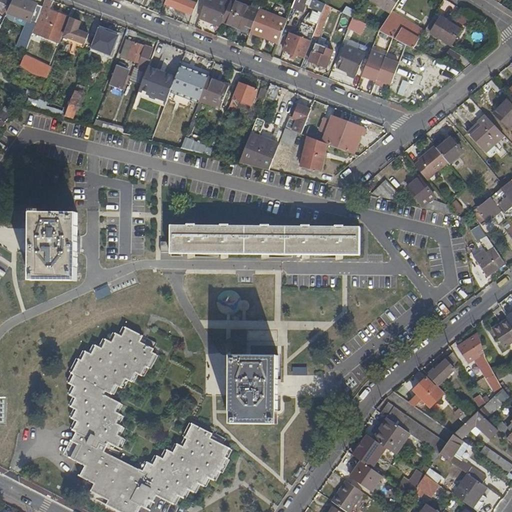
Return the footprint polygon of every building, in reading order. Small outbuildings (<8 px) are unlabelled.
[(30,22),(27,28),(24,27),(16,47),(26,51),(33,34),(43,7),(23,0),(13,0),(10,7),(7,12),(16,16),(30,22)] [(50,11),(54,1),(51,0),(45,0),(43,7),(33,34),(58,44),(68,18),(50,11)] [(163,0),(163,2),(190,12),(194,0),(163,0)] [(227,0),(225,0),(202,0),(197,15),(218,23),(220,18),(227,0)] [(256,7),(238,0),(226,0),(227,0),(220,18),(237,25),(238,22),(242,23),(249,26),(256,7)] [(307,28),(312,29),(323,2),(319,0),(291,0),(289,5),(297,8),(300,0),(304,0),(311,2),(308,8),(307,8),(304,16),(310,19),(307,28)] [(389,9),(394,0),(371,0),(388,11),(389,9)] [(328,4),(323,2),(312,29),(309,37),(302,56),(313,60),(312,63),(318,65),(319,62),(325,64),(331,47),(314,40),(321,22),(328,4)] [(249,26),(247,32),(260,37),(261,34),(276,40),(284,18),(256,7),(249,26)] [(468,27),(473,14),(459,8),(454,20),(468,27)] [(411,46),(422,28),(389,9),(388,11),(377,29),(405,43),(411,46)] [(450,42),(460,27),(434,9),(422,28),(428,32),(430,29),(450,42)] [(16,16),(7,12),(6,15),(4,19),(13,22),(16,16)] [(350,15),(347,22),(359,25),(361,21),(350,15)] [(16,16),(13,22),(24,27),(27,28),(30,22),(16,16)] [(90,30),(97,33),(99,29),(102,19),(96,17),(90,30)] [(81,22),(70,19),(63,38),(84,46),(88,35),(78,31),(81,22)] [(118,36),(99,29),(97,33),(95,37),(91,48),(111,56),(118,36)] [(281,48),(302,56),(309,37),(297,33),(296,36),(287,33),(281,48)] [(261,34),(260,37),(274,43),(276,40),(261,34)] [(127,60),(133,42),(126,40),(120,57),(127,60)] [(133,42),(127,60),(139,64),(137,69),(146,72),(153,49),(133,42)] [(412,56),(416,48),(411,46),(405,43),(398,60),(403,64),(408,54),(412,56)] [(361,71),(367,57),(342,47),(335,66),(354,73),(354,71),(360,73),(361,71)] [(447,47),(443,53),(454,61),(458,55),(447,47)] [(383,56),(384,54),(370,48),(367,57),(361,71),(368,73),(367,76),(374,79),(383,56)] [(439,60),(418,49),(410,62),(416,66),(414,69),(425,76),(427,72),(433,76),(441,61),(439,60)] [(390,82),(395,66),(397,61),(383,56),(374,79),(374,81),(381,84),(383,79),(390,82)] [(51,72),(23,59),(20,66),(48,78),(51,72)] [(129,65),(118,61),(110,84),(122,88),(129,68),(128,68),(129,65)] [(164,111),(192,122),(199,103),(200,100),(208,79),(209,77),(209,76),(181,65),(176,79),(166,107),(164,111)] [(138,96),(166,107),(176,79),(148,69),(138,96)] [(208,79),(229,87),(230,85),(209,77),(208,79)] [(200,100),(221,108),(229,87),(208,79),(200,100)] [(257,90),(239,83),(227,113),(233,116),(236,108),(247,112),(249,105),(251,106),(257,90)] [(400,94),(403,86),(394,83),(391,91),(400,94)] [(86,88),(78,85),(75,91),(69,108),(66,117),(75,119),(84,95),(86,88)] [(257,101),(263,103),(268,91),(262,88),(257,101)] [(277,94),(268,91),(263,103),(260,111),(269,114),(277,94)] [(511,123),(511,97),(509,95),(491,113),(507,129),(511,123)] [(52,103),(40,99),(37,108),(66,117),(69,108),(64,106),(62,110),(51,106),(52,103)] [(199,103),(204,104),(220,111),(221,108),(200,100),(199,103)] [(186,138),(190,139),(204,104),(199,103),(192,122),(186,138)] [(297,122),(294,131),(302,134),(311,110),(299,105),(293,120),(297,122)] [(0,110),(0,118),(2,120),(7,124),(12,117),(6,114),(0,110)] [(487,154),(504,138),(485,116),(478,123),(481,126),(471,136),(487,154)] [(316,117),(313,126),(334,134),(338,125),(316,117)] [(257,122),(241,164),(269,171),(278,148),(275,147),(259,141),(265,125),(257,122)] [(481,126),(478,123),(467,133),(471,136),(481,126)] [(282,127),(275,147),(278,148),(279,145),(285,128),(282,127)] [(320,172),(327,144),(302,134),(294,131),(286,128),(285,128),(279,145),(293,150),(297,141),(306,145),(301,168),(320,172)] [(449,136),(435,147),(447,162),(461,150),(449,136)] [(194,141),(190,139),(186,138),(182,148),(211,156),(214,149),(194,141)] [(411,163),(425,180),(447,162),(435,147),(432,144),(415,159),(416,159),(411,163)] [(427,198),(431,195),(415,177),(408,183),(411,187),(406,191),(418,205),(427,198)] [(511,180),(501,189),(507,197),(499,203),(506,212),(511,206),(511,180)] [(377,190),(388,201),(397,193),(386,181),(377,190)] [(482,225),(500,210),(490,197),(472,213),(482,225)] [(416,207),(433,211),(435,200),(427,198),(418,205),(416,207)] [(445,205),(454,215),(461,209),(452,199),(445,205)] [(445,205),(444,203),(435,200),(433,211),(455,216),(454,215),(445,205)] [(31,213),(30,281),(77,281),(78,251),(78,236),(78,214),(42,213),(42,210),(32,210),(32,213),(31,213)] [(489,251),(486,254),(489,258),(479,265),(487,276),(505,264),(478,224),(473,227),(488,249),(489,251)] [(188,225),(188,227),(172,226),(172,243),(162,243),(162,254),(171,253),(171,255),(361,256),(361,228),(344,227),(344,226),(337,226),(336,227),(310,227),(310,225),(303,225),(303,227),(270,227),(270,225),(262,225),(262,227),(229,227),(229,225),(222,225),(222,227),(196,227),(196,225),(188,225)] [(486,254),(484,251),(483,250),(474,257),(479,265),(489,258),(486,254)] [(503,349),(511,343),(511,326),(509,321),(492,331),(503,349)] [(108,453),(112,444),(122,449),(127,440),(122,437),(126,428),(121,425),(125,416),(120,414),(125,405),(108,396),(110,393),(116,396),(120,387),(126,389),(130,380),(136,383),(141,374),(146,377),(150,368),(152,369),(160,355),(156,353),(157,350),(143,343),(146,337),(128,328),(124,337),(118,334),(113,343),(108,340),(104,349),(98,346),(94,355),(88,353),(84,362),(81,361),(75,374),(76,375),(72,384),(77,387),(73,396),(78,399),(74,408),(79,410),(75,419),(81,421),(76,430),(80,432),(75,441),(81,444),(74,458),(89,466),(84,476),(99,484),(95,492),(113,501),(111,505),(124,511),(142,511),(146,506),(149,508),(153,501),(156,503),(160,496),(177,505),(182,496),(187,499),(192,490),(197,493),(202,484),(207,487),(212,478),(218,480),(222,472),(224,473),(231,459),(229,457),(234,448),(213,438),(215,434),(195,424),(188,437),(191,439),(186,447),(181,444),(176,453),(171,450),(166,459),(161,457),(156,466),(151,463),(146,472),(108,453)] [(484,356),(479,333),(457,347),(467,363),(474,359),(496,394),(497,394),(498,393),(502,389),(501,386),(497,380),(493,373),(492,372),(490,368),(488,365),(487,362),(484,356)] [(438,386),(461,364),(454,352),(429,376),(437,385),(438,386)] [(230,356),(230,396),(230,424),(276,424),(276,398),(276,372),(277,356),(230,356)] [(495,372),(493,373),(497,380),(505,376),(503,372),(502,371),(501,371),(499,372),(498,371),(495,372)] [(429,376),(427,377),(435,386),(437,385),(429,376)] [(418,395),(409,403),(416,407),(421,402),(424,405),(426,403),(431,408),(446,394),(438,386),(437,385),(435,386),(427,377),(413,390),(418,395)] [(511,395),(503,384),(501,386),(502,389),(511,401),(511,395)] [(505,402),(498,393),(497,394),(496,394),(486,404),(483,407),(491,415),(505,402)] [(476,397),(482,408),(483,407),(486,404),(480,394),(476,397)] [(388,404),(381,414),(388,418),(410,433),(440,455),(447,445),(388,404)] [(461,439),(471,430),(476,426),(481,431),(491,439),(499,430),(497,428),(479,411),(470,419),(466,424),(461,428),(454,434),(461,439)] [(461,419),(466,424),(470,419),(465,414),(461,419)] [(388,418),(374,439),(384,446),(395,454),(410,433),(388,418)] [(503,423),(497,428),(499,430),(511,442),(511,426),(510,429),(503,423)] [(476,426),(471,430),(477,435),(481,431),(476,426)] [(462,456),(470,445),(461,439),(454,434),(447,445),(440,455),(469,474),(482,484),(487,477),(462,460),(464,457),(462,456)] [(374,439),(368,435),(356,453),(367,461),(365,464),(374,470),(384,455),(380,452),(384,446),(374,439)] [(511,463),(485,445),(480,452),(509,473),(511,468),(511,463)] [(382,489),(388,480),(374,470),(365,464),(362,461),(351,477),(372,492),(376,486),(382,489)] [(406,477),(399,487),(411,496),(415,491),(426,475),(418,470),(410,480),(406,477)] [(469,474),(454,495),(470,506),(477,495),(480,497),(487,487),(482,484),(469,474)] [(431,497),(440,485),(426,475),(415,491),(420,495),(423,491),(431,497)] [(348,511),(351,511),(364,493),(346,480),(332,501),(348,511)] [(464,507),(464,506),(453,499),(452,500),(464,507)] [(460,511),(464,507),(452,500),(444,511),(460,511)]
